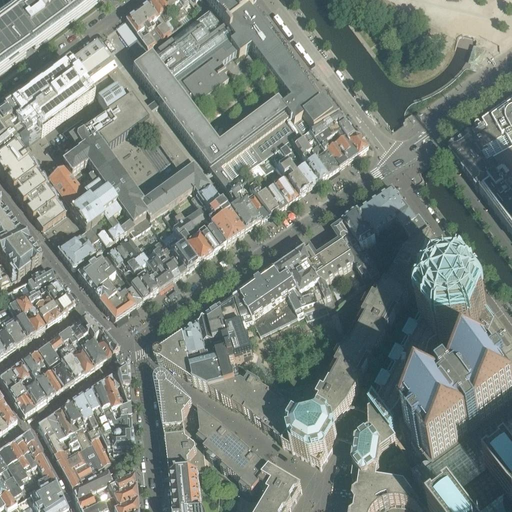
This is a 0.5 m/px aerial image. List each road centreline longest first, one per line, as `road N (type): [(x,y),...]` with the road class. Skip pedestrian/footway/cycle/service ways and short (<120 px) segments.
road 1 (residential): [(142,354),(147,333),(389,166)]
road 2 (residential): [(142,354),(120,347),(0,196)]
road 3 (residential): [(389,166),(511,332)]
road 4 (tertiary): [(270,0),(389,166)]
road 5 (residential): [(0,102),(139,0)]
road 6 (residential): [(157,511),(142,354)]
road 7 (residential): [(511,256),(425,139)]
